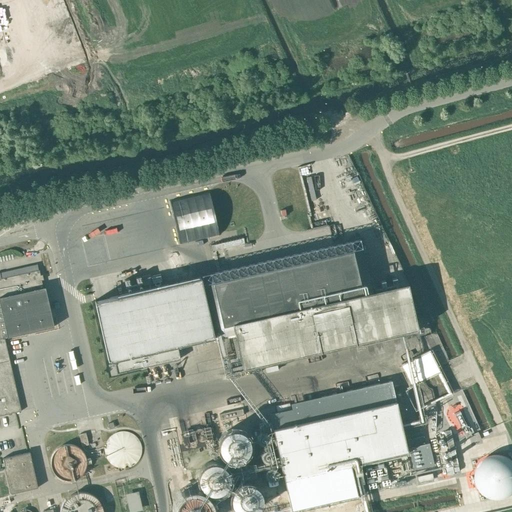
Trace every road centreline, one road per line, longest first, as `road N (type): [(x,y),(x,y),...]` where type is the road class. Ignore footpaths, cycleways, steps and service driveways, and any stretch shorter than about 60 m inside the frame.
road 1 (track): [(465,350),(369,118)]
road 2 (track): [(369,118),(511,76)]
road 3 (unknown): [(71,297),(47,321),(33,352),(47,423)]
road 4 (track): [(378,146),(400,156),(511,127)]
